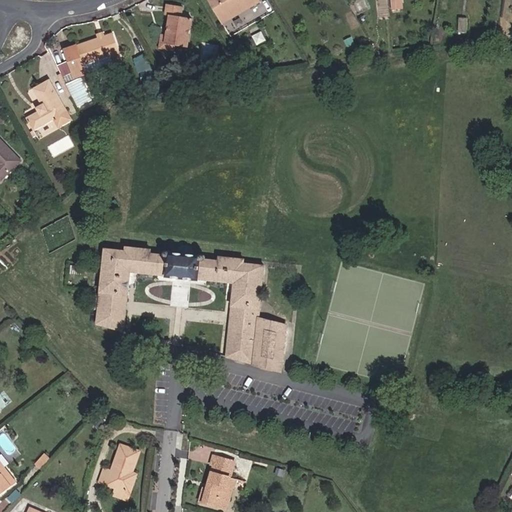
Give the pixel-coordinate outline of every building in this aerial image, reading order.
[(259,2),(257,0),(209,0),(223,23),(259,2)] [(405,7),(403,0),(390,0),(393,10),(405,7)] [(165,16),(169,16),(167,36),(166,43),(174,45),(186,47),(191,19),(181,17),(182,7),(167,5),(165,16)] [(76,50),(67,53),(71,67),(74,74),(83,71),(81,65),(118,52),(112,35),(75,47),(76,50)] [(159,49),(172,52),(174,45),(166,43),(167,36),(162,35),(159,49)] [(238,61),(233,51),(228,54),(234,63),(238,61)] [(89,71),(121,60),(118,52),(81,65),(83,71),(89,69),(89,71)] [(245,70),(239,60),(238,61),(234,63),(240,73),(245,70)] [(74,74),(71,67),(61,72),(61,73),(66,84),(76,80),(74,74)] [(58,75),(71,103),(74,101),(66,84),(61,73),(58,75)] [(61,129),(72,123),(49,82),(32,91),(41,107),(35,110),(37,114),(26,120),(33,133),(53,122),(56,120),(61,129)] [(20,162),(0,140),(0,178),(1,180),(20,162)] [(105,250),(98,324),(123,330),(130,272),(134,273),(183,278),(230,283),(233,283),(226,357),(281,372),(286,325),(258,317),(263,266),(244,264),(244,259),(218,257),(218,261),(205,259),(205,258),(205,257),(205,256),(204,256),(204,255),(203,255),(202,255),(201,255),(200,255),(200,256),(199,256),(170,253),(169,253),(169,252),(168,252),(168,251),(167,251),(166,251),(165,251),(164,252),(163,253),(163,254),(163,255),(151,253),(151,249),(125,247),(124,247),(123,247),(122,247),(122,248),(121,248),(121,249),(120,249),(120,250),(120,251),(120,252),(105,250)] [(136,477),(131,475),(132,471),(139,450),(120,444),(111,470),(104,468),(100,482),(115,487),(130,492),(136,477)] [(35,464),(41,469),(50,459),(44,454),(35,464)] [(216,473),(212,487),(207,486),(203,501),(227,508),(236,479),(231,477),(236,461),(216,456),(212,471),(216,473)] [(0,494),(17,481),(0,460),(0,494)] [(207,486),(212,487),(216,473),(212,471),(207,486)] [(202,485),(197,500),(203,501),(207,486),(202,485)] [(112,495),(128,500),(130,492),(115,487),(112,495)]
